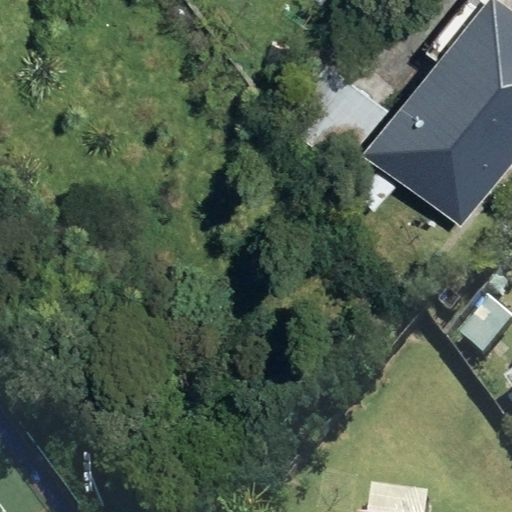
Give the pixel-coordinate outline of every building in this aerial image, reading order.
[(511,143),(511,9),(501,0),(470,0),(381,106),(349,143),(372,163),(347,192),(368,209),(395,177),(447,221),(511,143)] [(349,143),(381,106),(323,57),(274,115),(332,164),(349,143)] [(471,369),(507,326),(474,298),(438,342),(471,369)] [(511,383),(501,392),(511,407),(511,383)] [(426,511),(428,498),(368,494),(366,511),(426,511)]
